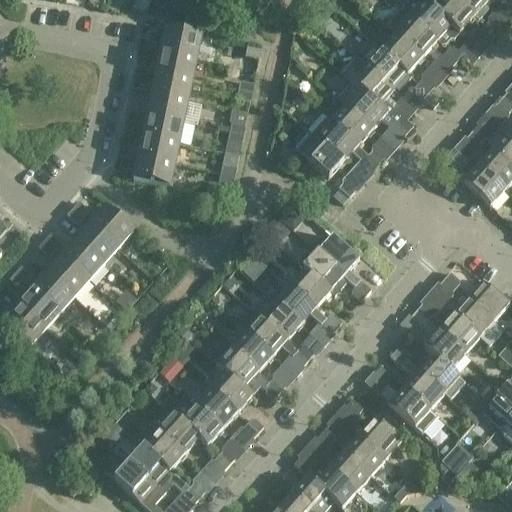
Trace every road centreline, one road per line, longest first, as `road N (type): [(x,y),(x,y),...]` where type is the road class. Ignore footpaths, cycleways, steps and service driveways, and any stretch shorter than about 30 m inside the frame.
road 1 (residential): [(221,511),(464,233)]
road 2 (unclassified): [(81,168),(118,59),(104,47),(0,30)]
road 3 (residential): [(464,233),(410,182),(511,64)]
road 4 (unclassified): [(208,259),(167,241),(81,168)]
